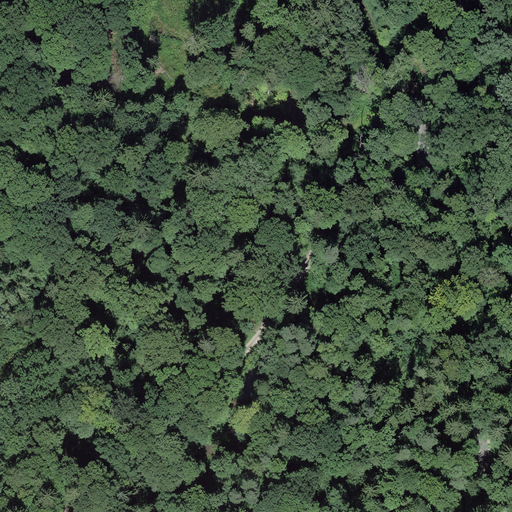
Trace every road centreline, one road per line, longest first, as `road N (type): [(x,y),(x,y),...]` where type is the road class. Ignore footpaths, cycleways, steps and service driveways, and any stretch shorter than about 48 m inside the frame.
road 1 (track): [(65,511),(145,453),(264,330),(336,209),(366,188),(428,186),(458,269),(511,333)]
road 2 (unclassified): [(463,0),(421,113),(427,182),(481,418),(493,511)]
road 3 (track): [(421,113),(389,113),(327,139),(221,219),(117,279),(0,382)]
road 4 (track): [(207,228),(184,221),(179,210),(188,60),(165,17),(135,0)]
road 5 (track): [(421,113),(371,42),(361,0)]
